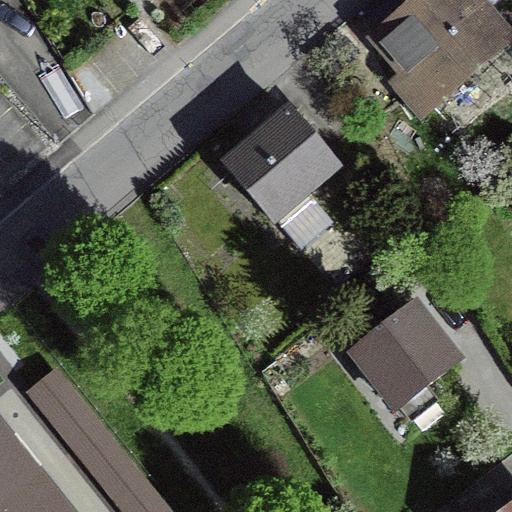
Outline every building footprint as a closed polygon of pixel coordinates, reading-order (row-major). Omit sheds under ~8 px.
[(475,0),(425,0),(379,39),(409,74),(417,67),(440,94),(507,38),(475,0)] [(290,114),(228,166),(273,219),(335,167),(290,114)] [(414,307),(353,353),(397,410),(457,364),(414,307)] [(173,511),(58,370),(32,391),(129,511),(173,511)] [(0,511),(70,511),(0,424),(0,511)]
